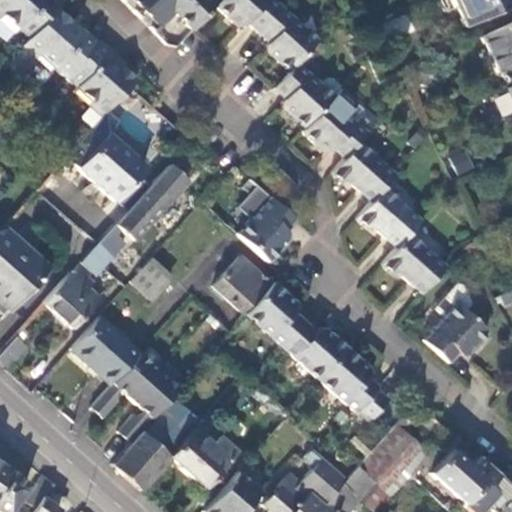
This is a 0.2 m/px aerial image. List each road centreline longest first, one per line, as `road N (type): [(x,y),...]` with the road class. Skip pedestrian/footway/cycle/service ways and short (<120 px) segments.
road 1 (residential): [(511,453),(345,302),(313,192),(193,92)]
road 2 (tertiary): [(0,398),(127,511)]
road 3 (residential): [(94,0),(193,92)]
